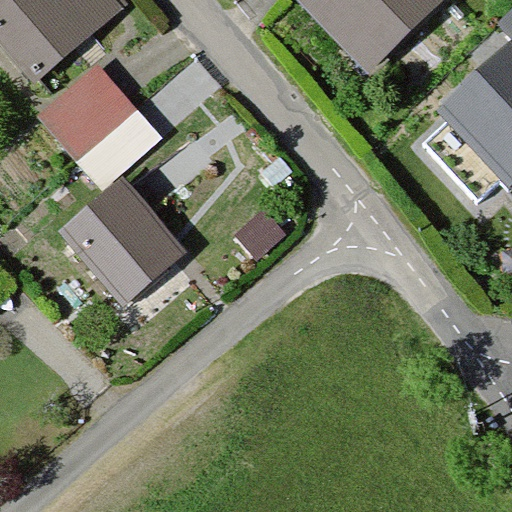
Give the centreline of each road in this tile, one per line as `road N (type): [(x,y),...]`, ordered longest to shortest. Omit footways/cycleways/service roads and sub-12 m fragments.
road 1 (residential): [(361,213),(18,511)]
road 2 (residential): [(184,0),(361,213)]
road 3 (residential): [(361,213),(434,297),(498,389)]
